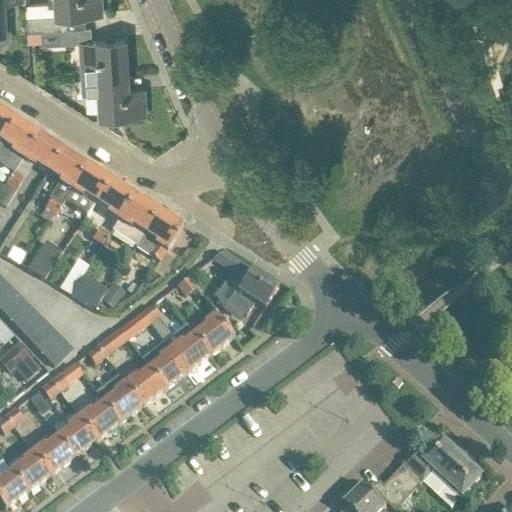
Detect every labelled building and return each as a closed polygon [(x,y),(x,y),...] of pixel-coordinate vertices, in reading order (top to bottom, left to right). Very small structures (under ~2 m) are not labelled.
[(0,0),(0,32),(8,32),(6,2),(26,1),(25,0),(0,0)] [(56,0),(58,15),(28,17),(29,31),(60,29),(69,28),(68,16),(103,14),(102,0),(56,0)] [(69,28),(60,29),(61,42),(81,41),(83,79),(126,76),(125,64),(128,64),(126,38),(93,40),(92,27),(69,28)] [(126,76),(83,79),(84,94),(100,93),(101,117),(146,114),(146,113),(145,113),(144,90),(145,90),(145,89),(127,90),(126,76)] [(0,143),(15,121),(0,111),(0,143)] [(0,167),(14,176),(22,162),(39,136),(15,121),(0,143),(0,167)] [(63,151),(39,136),(0,198),(0,204),(7,209),(32,168),(34,169),(36,167),(48,175),(63,151)] [(50,224),(65,201),(70,193),(87,167),(63,151),(48,175),(60,183),(50,199),(52,200),(41,218),(50,224)] [(89,216),(96,206),(111,182),(87,167),(70,193),(65,201),(89,216)] [(89,216),(88,218),(102,227),(100,229),(93,240),(95,242),(104,249),(112,237),(111,236),(112,234),(135,197),(111,182),(96,206),(89,216)] [(135,197),(112,234),(136,249),(159,213),(135,197)] [(159,213),(136,249),(160,264),(166,254),(167,255),(184,228),(159,213)] [(45,244),(27,272),(44,282),(62,255),(45,244)] [(223,254),(213,262),(246,283),(229,307),(246,318),(253,306),(264,313),(279,290),(223,254)] [(90,267),(70,296),(81,302),(95,281),(85,275),(90,267)] [(179,288),(186,298),(196,291),(188,281),(179,288)] [(0,285),(0,302),(10,293),(2,284),(0,285)] [(125,295),(113,286),(101,303),(113,311),(125,295)] [(0,302),(0,311),(4,316),(19,301),(10,293),(0,302)] [(4,316),(13,325),(28,310),(19,301),(4,316)] [(152,308),(142,316),(151,327),(159,320),(161,319),(152,308)] [(13,325),(21,334),(36,318),(28,310),(13,325)] [(142,316),(132,323),(141,334),(151,327),(142,316)] [(193,336),(210,359),(234,342),(215,316),(203,325),(205,327),(193,336)] [(21,334),(29,343),(45,327),(36,318),(21,334)] [(151,327),(164,344),(188,376),(210,359),(193,336),(187,327),(173,338),(159,320),(151,327)] [(0,325),(0,345),(1,346),(11,337),(0,325)] [(29,343),(38,351),(54,336),(45,327),(29,343)] [(38,351),(46,360),(62,344),(54,336),(38,351)] [(107,343),(98,349),(106,360),(115,354),(107,343)] [(19,344),(0,360),(0,365),(11,377),(16,373),(32,359),(19,344)] [(62,344),(46,360),(55,369),(71,353),(62,344)] [(164,344),(141,362),(148,371),(165,393),(188,376),(164,344)] [(98,349),(89,356),(97,367),(106,360),(98,349)] [(135,377),(123,385),(142,410),(165,393),(148,371),(136,379),(135,377)] [(63,376),(53,383),(61,394),(71,386),(63,376)] [(118,378),(96,395),(119,428),(142,410),(123,385),(118,378)] [(61,394),(53,383),(43,391),(51,401),(61,394)] [(89,411),(78,420),(96,445),(119,428),(102,405),(91,414),(89,411)] [(17,411),(7,418),(15,429),(25,421),(17,411)] [(15,429),(7,418),(0,423),(0,429),(5,436),(15,429)] [(69,430),(57,439),(74,462),(96,445),(78,420),(67,428),(69,430)] [(43,446),(32,454),(51,479),(74,462),(57,439),(45,448),(43,446)] [(393,511),(399,511),(432,476),(460,502),(481,479),(443,444),(426,463),(417,454),(385,489),(381,485),(373,488),(372,488),(371,489),(394,511),(393,511)] [(23,465),(11,474),(28,496),(51,479),(32,454),(21,463),(23,465)] [(0,507),(3,511),(6,511),(28,496),(11,474),(0,482),(0,507)] [(348,511),(347,511),(388,511),(387,510),(364,487),(344,507),(348,511)]
